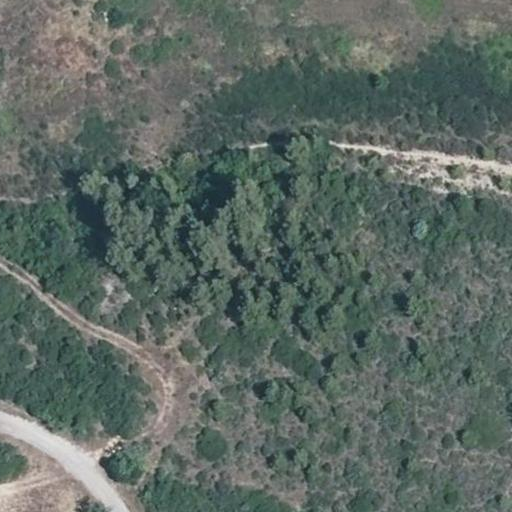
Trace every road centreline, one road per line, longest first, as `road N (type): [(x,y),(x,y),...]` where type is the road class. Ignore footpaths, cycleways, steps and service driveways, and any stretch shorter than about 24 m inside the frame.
road 1 (track): [(61,454),(132,441),(162,423),(170,394),(156,363),(70,317),(0,257)]
road 2 (track): [(0,429),(61,454),(117,511)]
